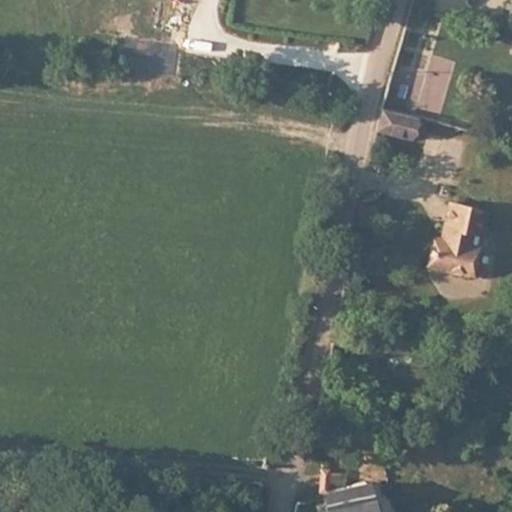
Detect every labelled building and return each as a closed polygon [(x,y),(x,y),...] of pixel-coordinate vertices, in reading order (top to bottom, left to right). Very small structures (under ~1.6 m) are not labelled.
[(511,0),(506,0),(505,4),(510,6),(509,9),(504,9),(503,14),(511,15),(511,0)] [(377,128),(376,131),(412,139),(412,134),(423,137),(426,120),(410,116),(381,110),(377,128)] [(446,203),(442,221),(450,217),(452,218),(455,205),(446,203)] [(450,217),(442,221),(438,240),(431,238),(425,265),(430,266),(429,268),(464,275),(465,273),(470,274),(474,248),(472,248),(480,209),(455,205),(452,218),(450,217)] [(338,378),(323,375),(318,400),(333,402),(338,378)] [(333,402),(318,400),(313,421),(328,423),(333,402)] [(323,503),(324,511),(394,511),(391,500),(381,494),(377,479),(320,491),(321,494),(323,503)] [(316,511),(324,511),(323,503),(315,505),(316,511)]
